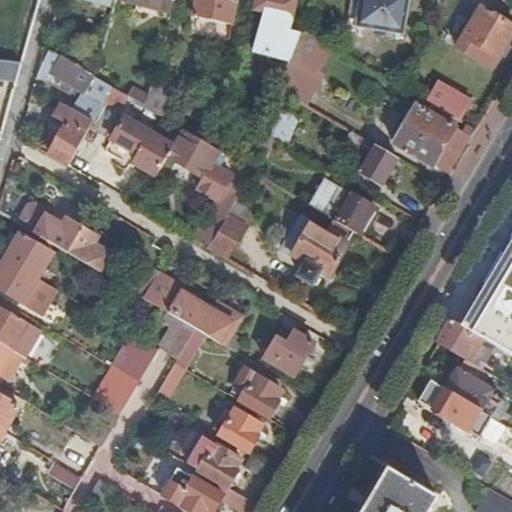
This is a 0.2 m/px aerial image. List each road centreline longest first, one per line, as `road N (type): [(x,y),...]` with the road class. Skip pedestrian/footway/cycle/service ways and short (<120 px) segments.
road 1 (residential): [(386,364),(12,142)]
road 2 (secondary): [(386,364),(511,148)]
road 3 (secondary): [(298,511),(386,364)]
road 4 (residential): [(12,142),(51,0)]
road 5 (residential): [(98,468),(165,360)]
